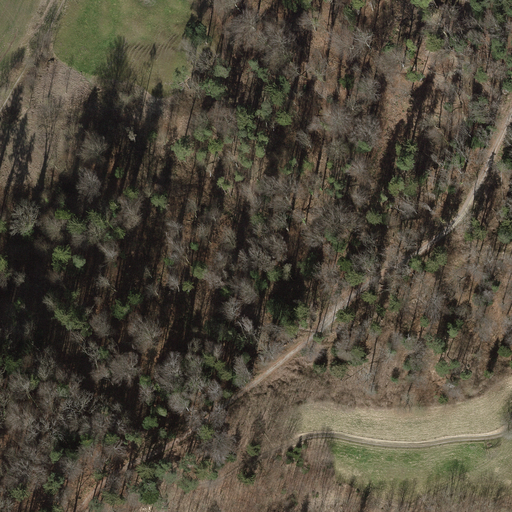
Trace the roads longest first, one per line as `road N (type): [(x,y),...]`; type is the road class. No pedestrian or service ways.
road 1 (track): [(77,511),(109,477),(210,421),(346,298),(459,221),(511,107)]
road 2 (track): [(511,429),(426,444),(294,441),(126,511)]
